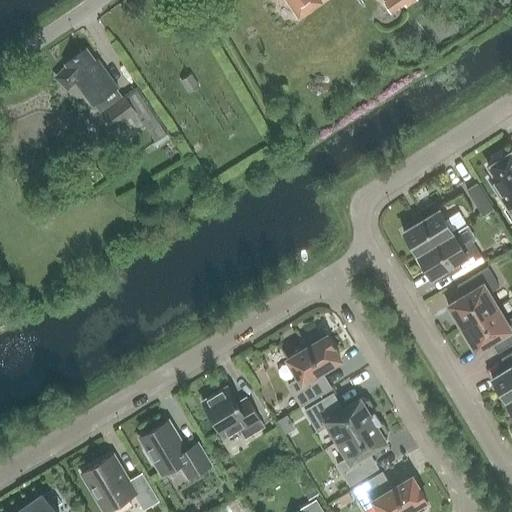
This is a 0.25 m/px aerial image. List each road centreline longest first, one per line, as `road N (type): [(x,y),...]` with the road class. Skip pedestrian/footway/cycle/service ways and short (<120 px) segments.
road 1 (residential): [(0,482),(333,281)]
road 2 (residential): [(333,281),(476,511)]
road 3 (residential): [(511,482),(373,254)]
road 4 (residential): [(373,254),(360,227),(372,199),(511,109)]
road 5 (unclassified): [(0,69),(102,0)]
